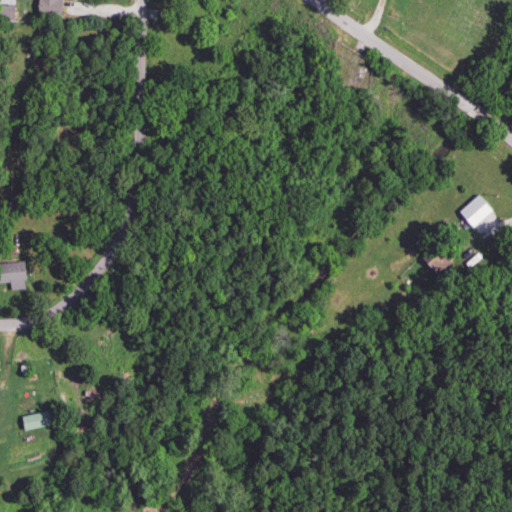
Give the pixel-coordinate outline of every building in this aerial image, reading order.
[(59,17),(58,0),(35,0),(35,17),(59,17)] [(199,23),(202,0),(183,0),(181,20),(199,23)] [(437,277),(451,265),(439,251),(425,264),(437,277)] [(21,263),(0,264),(0,284),(7,284),(7,292),(23,291),(21,263)] [(46,427),(43,413),(17,418),(20,432),(46,427)]
